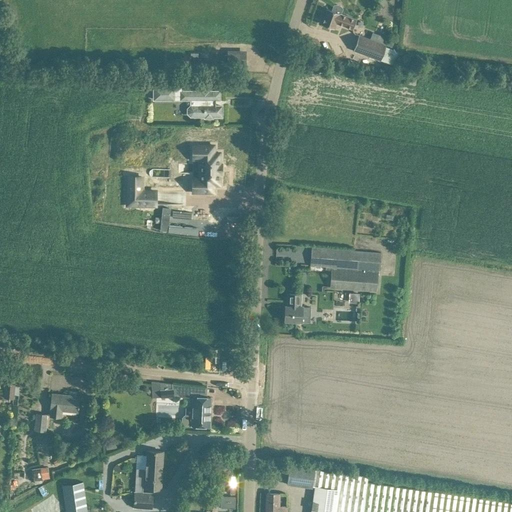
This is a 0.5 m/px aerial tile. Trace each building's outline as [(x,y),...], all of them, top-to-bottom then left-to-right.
[(333,5),(331,10),(327,9),(326,10),(324,10),(323,14),(324,16),(321,24),(334,28),(335,24),(352,29),(356,19),(341,14),(343,9),(341,7),(338,5),(333,5)] [(385,47),(386,45),(359,36),(353,51),(380,61),(380,60),(394,65),(398,52),(385,47)] [(246,54),(236,54),(227,54),(227,55),(225,55),(225,60),(227,60),(227,63),(246,63),(246,54)] [(183,86),(153,86),(153,100),(190,100),(190,104),(187,108),(187,113),(190,117),(204,117),(204,118),(213,118),(213,117),(223,117),(223,104),(216,104),(216,100),(221,100),(221,90),(210,90),(210,89),(199,89),(183,89),(183,86)] [(218,187),(220,151),(199,150),(198,162),(187,162),(186,176),(198,176),(198,186),(218,187)] [(128,177),(128,204),(151,204),(151,191),(141,191),(141,177),(128,177)] [(380,254),(322,249),(312,248),(310,265),(326,266),(325,270),(331,270),(330,287),(375,291),(377,271),(379,271),(380,254)] [(295,321),(301,322),(310,322),(311,307),(302,306),(300,306),(301,294),(298,294),(288,294),(287,306),(285,306),(285,321),(295,321)] [(211,361),(218,361),(219,348),(211,348),(211,361)] [(5,383),(4,399),(13,400),(14,384),(5,383)] [(160,383),(161,397),(173,396),(172,384),(160,383)] [(52,393),(51,403),(50,415),(61,417),(62,410),(77,412),(78,408),(79,408),(79,406),(78,405),(79,396),(78,396),(78,397),(67,396),(67,395),(52,393)] [(211,397),(193,396),(192,415),(185,414),(184,416),(182,418),(181,423),(183,425),(210,426),(211,397)] [(36,414),(35,432),(46,432),(47,414),(36,414)] [(163,451),(153,451),(147,450),(146,471),(144,470),(143,488),(161,489),(163,451)] [(315,468),(299,466),(289,464),(287,484),(312,488),(313,486),(315,486),(311,511),(511,511),(511,503),(368,483),(368,477),(315,470),(315,468)] [(37,478),(37,481),(42,480),(42,479),(50,478),(48,467),(35,469),(32,470),(33,479),(37,478)] [(86,511),(83,483),(62,485),(66,511),(86,511)] [(153,494),(134,493),(133,507),(152,508),(153,494)] [(279,493),(277,493),(267,493),(266,511),(287,511),(287,506),(278,506),(279,493)] [(221,496),(221,508),(234,508),(235,496),(221,496)]
